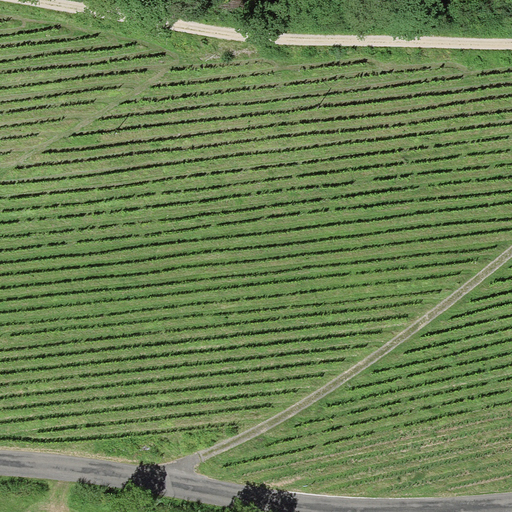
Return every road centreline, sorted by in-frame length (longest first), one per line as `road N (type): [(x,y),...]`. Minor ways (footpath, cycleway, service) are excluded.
road 1 (track): [(511,40),(226,33),(33,0)]
road 2 (track): [(511,247),(330,385),(149,481)]
road 3 (unclassified): [(0,462),(341,511)]
